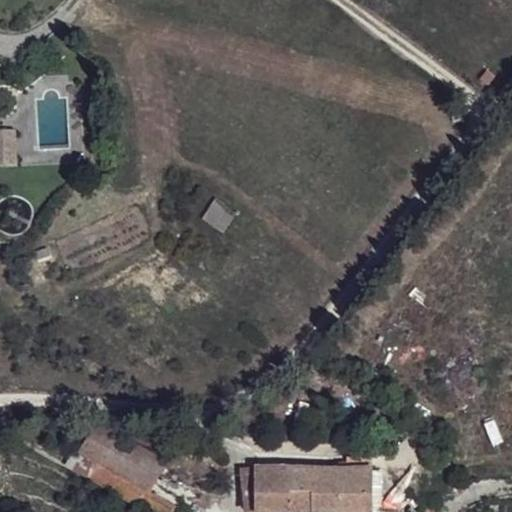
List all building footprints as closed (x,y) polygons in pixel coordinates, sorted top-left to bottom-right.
[(483,71),(491,77),(497,69),(489,63),(483,71)] [(0,141),(18,139),(16,128),(0,129),(0,141)] [(0,154),(20,152),(18,139),(0,141),(0,154)] [(0,159),(1,166),(21,164),(20,152),(0,154),(0,159)] [(221,197),(206,218),(229,233),(242,212),(221,197)] [(53,277),(38,290),(54,312),(70,298),(53,277)] [(56,422),(91,437),(96,425),(62,409),(60,413),(56,422)] [(161,473),(175,479),(180,468),(99,426),(94,439),(161,473)] [(161,473),(94,439),(85,454),(98,462),(150,493),(161,473)] [(98,462),(85,454),(78,450),(67,466),(89,478),(98,462)] [(134,505),(146,511),(175,511),(177,509),(150,493),(98,462),(89,478),(98,485),(134,505)] [(340,511),(369,511),(372,493),(375,468),(284,469),(287,511),(311,511),(341,511),(340,511)] [(375,468),(372,493),(383,494),(384,469),(375,468)] [(247,511),(260,511),(256,469),(245,470),(247,511)] [(260,511),(287,511),(284,469),(256,469),(260,511)] [(369,511),(380,511),(383,494),(372,493),(369,511)]
